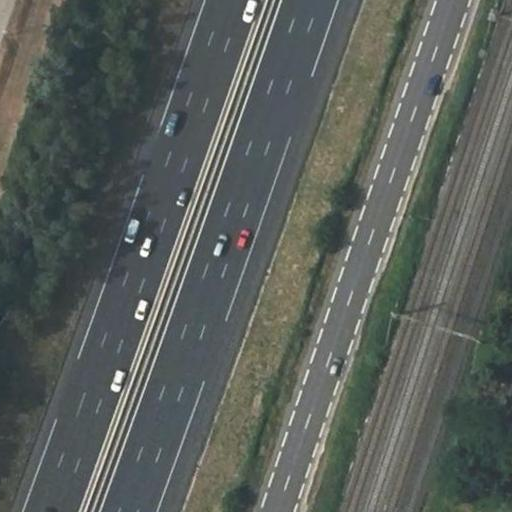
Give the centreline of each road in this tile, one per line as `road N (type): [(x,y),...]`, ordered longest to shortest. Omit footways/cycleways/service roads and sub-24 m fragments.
road 1 (motorway): [(233,0),(49,511)]
road 2 (motorway): [(128,511),(310,0)]
road 3 (secondary): [(278,511),(453,0)]
